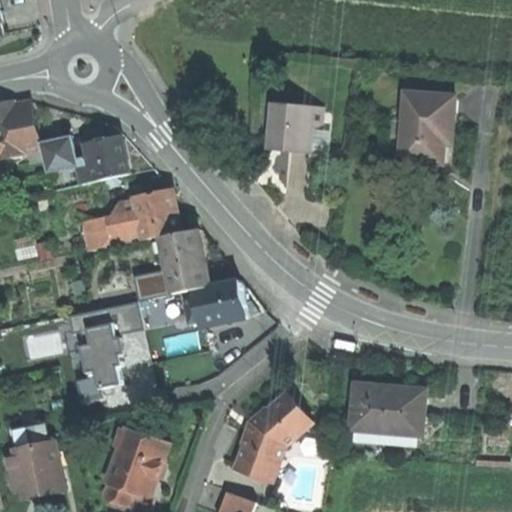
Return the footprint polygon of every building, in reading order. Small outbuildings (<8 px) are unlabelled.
[(423,163),(446,164),(447,142),(455,143),(457,97),(407,95),(404,162),(423,163)] [(0,104),(0,159),(44,149),(43,142),(33,101),(16,105),(15,101),(0,104)] [(275,104),(272,150),(291,151),(312,153),(313,129),(323,130),(324,107),(275,104)] [(74,136),(70,137),(74,155),(47,161),(50,173),(80,166),(79,160),(74,136)] [(70,137),(43,142),(44,149),(47,161),(74,155),(70,137)] [(89,146),(93,163),(97,182),(131,174),(127,156),(123,138),(89,146)] [(87,165),(85,159),(79,160),(80,166),(85,185),(97,182),(93,163),(87,165)] [(165,237),(183,233),(178,210),(174,191),(137,199),(138,200),(146,241),(165,237)] [(91,252),(146,241),(138,200),(122,203),(123,210),(120,216),(110,218),(112,230),(88,235),(91,252)] [(85,223),(88,235),(112,230),(110,218),(85,223)] [(201,229),(183,233),(165,237),(171,269),(174,282),(201,276),(210,274),(206,253),(201,229)] [(204,288),(201,276),(174,282),(171,269),(137,276),(142,301),(198,289),(204,288)] [(213,286),(210,274),(201,276),(204,288),(213,286)] [(242,280),(213,286),(204,288),(198,289),(201,304),(204,320),(205,326),(250,317),(245,298),(242,280)] [(80,381),(85,403),(106,398),(104,389),(125,385),(121,367),(126,366),(122,347),(119,336),(147,330),(141,302),(72,317),(75,335),(84,333),(93,378),(80,381)] [(194,323),(204,320),(201,304),(191,306),(194,323)] [(393,387),(358,384),(353,429),(357,430),(404,434),(424,436),(428,390),(393,387)] [(240,466),(276,479),(288,447),(315,424),(289,394),(261,419),(262,421),(254,428),(248,443),(240,466)] [(123,448),(123,447),(130,450),(136,432),(129,429),(128,432),(123,430),(117,446),(123,448)] [(403,443),(404,434),(357,430),(356,439),(403,443)] [(172,444),(136,432),(130,450),(123,447),(123,448),(110,482),(113,483),(108,497),(112,499),(111,504),(127,509),(128,505),(133,506),(135,498),(142,500),(151,503),(172,444)] [(66,487),(57,442),(18,450),(19,457),(25,489),(27,495),(45,492),(66,487)] [(16,491),(25,489),(19,457),(9,459),(16,491)] [(222,511),(254,511),(258,503),(229,492),(222,511)]
